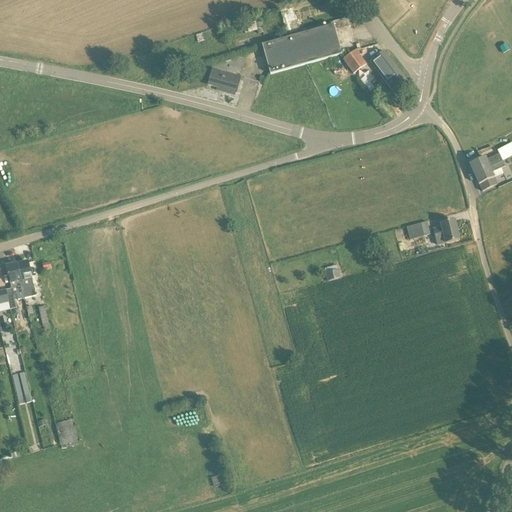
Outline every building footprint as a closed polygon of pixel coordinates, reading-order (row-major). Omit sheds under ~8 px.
[(288,24),(300,21),(298,13),(286,17),(288,24)] [(262,23),(255,24),(257,31),(258,35),(264,34),(262,23)] [(333,26),(262,46),(270,75),(342,55),(333,26)] [(355,51),(343,60),(354,75),(366,66),(355,51)] [(371,63),(395,95),(400,91),(400,92),(409,85),(384,53),(371,63)] [(239,78),(212,70),(208,86),(235,94),(239,78)] [(368,70),(360,78),(370,88),(378,81),(368,70)] [(470,165),(470,166),(474,174),(502,161),(499,155),(486,161),(485,159),(470,165)] [(502,161),(474,174),(479,186),(482,193),(497,186),(491,173),(504,167),(502,161)] [(440,225),(441,228),(433,230),(437,246),(445,244),(446,244),(459,241),(454,221),(440,225)] [(431,235),(427,223),(406,228),(410,241),(431,235)] [(36,298),(28,263),(17,265),(25,299),(25,300),(36,298)] [(17,265),(6,268),(9,283),(15,281),(16,286),(14,286),(15,292),(16,292),(18,301),(25,299),(17,265)] [(325,270),(326,274),(328,282),(340,278),(338,271),(336,266),(325,270)] [(12,289),(6,291),(9,303),(11,310),(17,309),(12,289)] [(0,304),(9,303),(6,291),(6,290),(0,291),(0,304)] [(44,307),(38,308),(44,331),(42,331),(43,336),(51,334),(44,307)] [(19,405),(31,402),(22,356),(19,357),(18,356),(11,357),(12,361),(15,361),(16,365),(11,366),(19,405)] [(73,420),(72,420),(55,425),(61,450),(78,446),(76,437),(77,437),(73,420)] [(216,487),(228,483),(225,474),(213,478),(216,487)]
